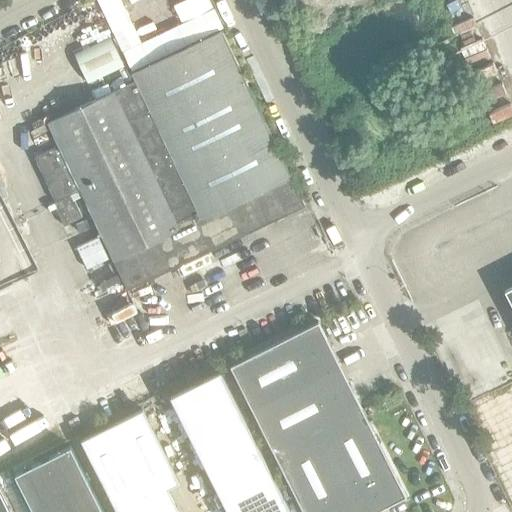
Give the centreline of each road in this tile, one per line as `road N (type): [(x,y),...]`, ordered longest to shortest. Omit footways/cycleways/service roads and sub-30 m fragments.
road 1 (unclassified): [(471,511),(464,464),(360,231)]
road 2 (unclassified): [(242,0),(360,231)]
road 3 (unclassified): [(360,231),(511,157)]
